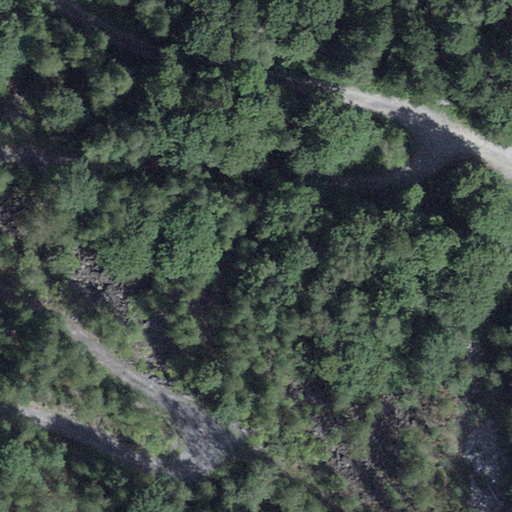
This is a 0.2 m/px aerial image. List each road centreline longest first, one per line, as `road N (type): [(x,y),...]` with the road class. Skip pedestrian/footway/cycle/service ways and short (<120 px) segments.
road 1 (track): [(511,159),(382,104),(181,57),(55,0)]
road 2 (track): [(0,415),(44,421),(169,469),(183,468),(204,440),(189,416),(0,294)]
road 3 (track): [(0,162),(369,184),(419,166),(450,127)]
road 4 (track): [(204,440),(239,449),(341,511)]
